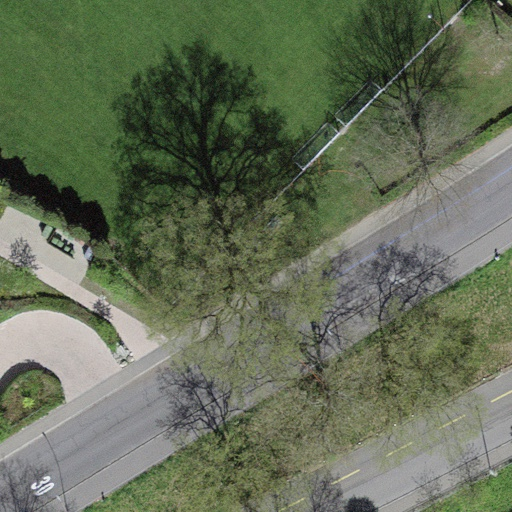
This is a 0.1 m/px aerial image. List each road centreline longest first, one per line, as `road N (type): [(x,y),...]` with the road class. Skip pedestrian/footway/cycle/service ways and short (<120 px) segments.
road 1 (residential): [(511,179),(0,495)]
road 2 (residential): [(302,511),(511,403)]
